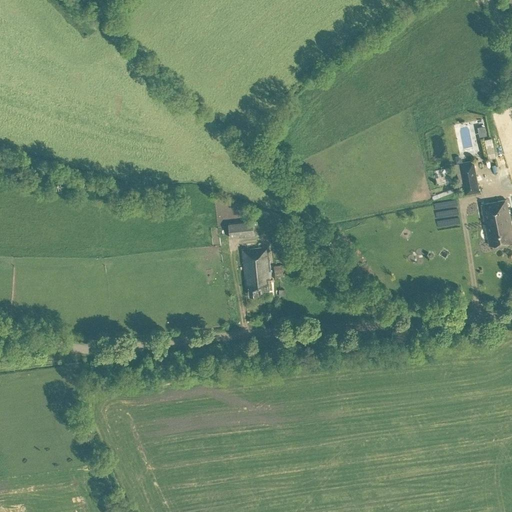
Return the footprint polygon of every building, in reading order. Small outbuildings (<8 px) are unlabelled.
[(486,123),(478,124),(480,134),(488,132),(486,123)] [(484,139),(487,158),(495,157),(491,137),(484,139)] [(473,160),(462,162),(459,163),(466,194),(479,191),(473,160)] [(496,245),(508,243),(508,241),(511,240),(511,227),(506,199),(481,204),(489,245),(496,243),(496,245)] [(238,234),(245,233),(245,235),(254,234),(252,221),(229,223),(230,236),(238,236),(238,234)] [(249,286),(250,295),(258,294),(257,290),(270,289),(269,279),(271,279),(268,246),(250,247),(250,249),(242,250),(245,286),(249,286)] [(286,259),(299,257),(297,250),(285,252),(286,259)] [(283,264),(274,265),(275,276),(284,276),(283,264)]
